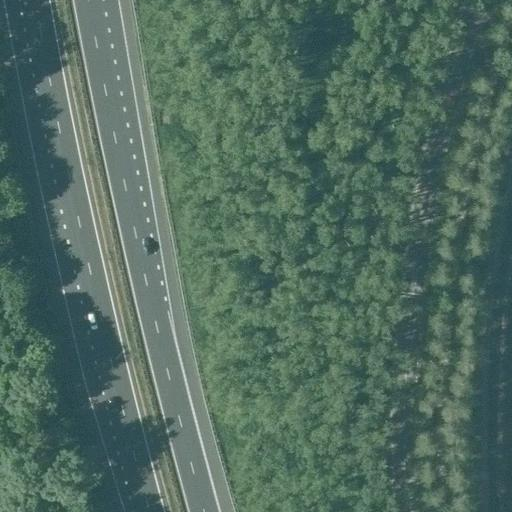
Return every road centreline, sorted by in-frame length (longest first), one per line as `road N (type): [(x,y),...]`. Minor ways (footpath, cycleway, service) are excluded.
road 1 (motorway): [(205,511),(149,299),(88,0)]
road 2 (motorway): [(35,0),(64,159),(149,511)]
road 3 (tertiary): [(407,511),(403,423),(417,253),(476,0)]
